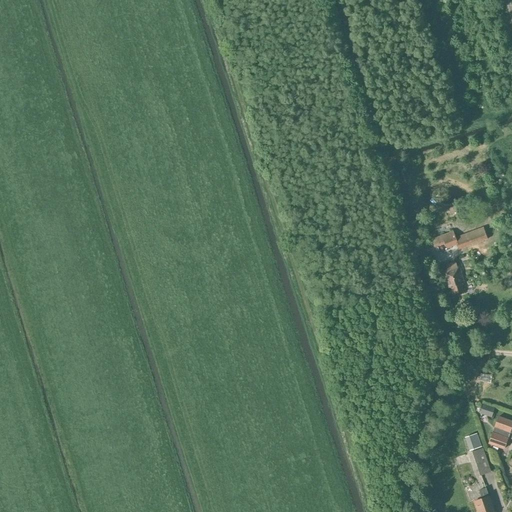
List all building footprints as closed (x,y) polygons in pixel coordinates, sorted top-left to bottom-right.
[(453,231),(432,239),(434,245),(445,241),(447,248),(461,243),(462,248),(487,239),(483,227),(455,237),(453,231)] [(442,272),(447,288),(451,287),(453,294),(463,291),(461,284),(464,283),(459,266),(457,267),(455,262),(446,265),(447,270),(442,272)] [(482,404),(479,413),(492,418),(495,408),(482,404)] [(511,421),(499,416),(489,443),(504,449),(510,432),(511,432),(511,437),(511,438),(511,421)] [(470,450),(482,446),(477,433),(465,437),(470,450)] [(478,475),(491,472),(483,446),(470,450),(478,475)] [(477,511),(494,511),(489,496),(486,488),(479,490),(482,499),(474,501),(477,511)]
